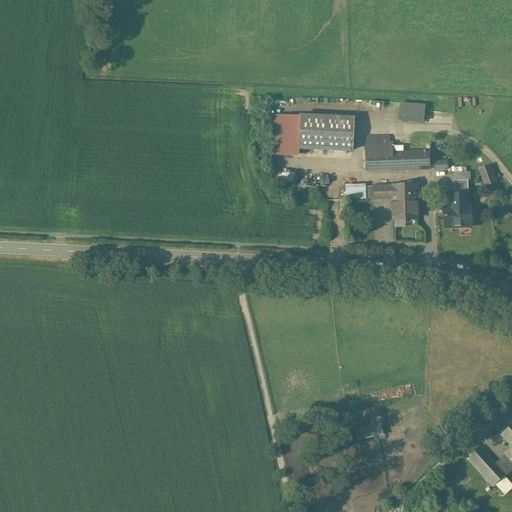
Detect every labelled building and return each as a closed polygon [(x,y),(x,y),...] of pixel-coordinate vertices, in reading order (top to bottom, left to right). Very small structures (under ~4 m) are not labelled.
[(425,105),(400,103),(399,120),(424,122),(425,105)] [(353,118),(300,116),(298,148),(351,151),(353,118)] [(366,136),(361,149),(362,171),(393,170),(392,152),(391,135),(366,136)] [(430,150),(392,152),(393,170),(430,168),(430,150)] [(477,170),(483,186),(496,182),(490,166),(477,170)] [(284,173),(284,182),(295,182),(295,173),(284,173)] [(468,180),(454,180),(455,196),(458,195),(469,194),(468,180)] [(412,182),(388,184),(389,195),(413,192),(412,182)] [(413,192),(389,195),(391,216),(415,214),(413,192)] [(469,194),(458,195),(458,207),(445,207),(446,227),(471,227),(470,207),(469,207),(469,194)] [(381,424),(355,430),(356,440),(382,434),(381,424)] [(496,465),(495,465),(479,447),(468,458),(483,474),(486,472),(496,483),(504,475),(496,465)] [(511,458),(508,454),(496,465),(504,475),(511,468),(511,458)]
